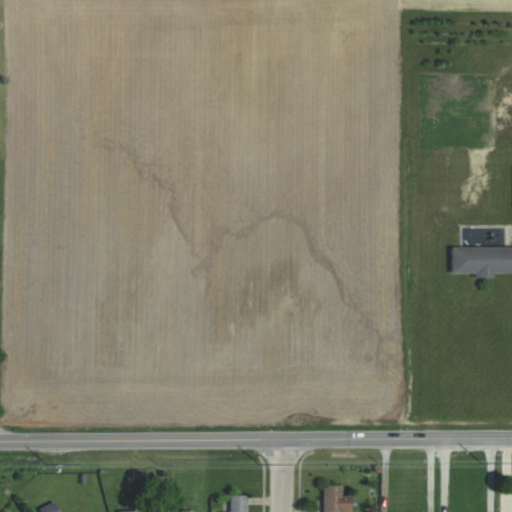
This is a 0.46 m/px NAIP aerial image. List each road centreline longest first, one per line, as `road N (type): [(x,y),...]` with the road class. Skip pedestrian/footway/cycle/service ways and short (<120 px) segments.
road 1 (tertiary): [(285,439),(0,440)]
road 2 (tertiary): [(511,438),(285,439)]
